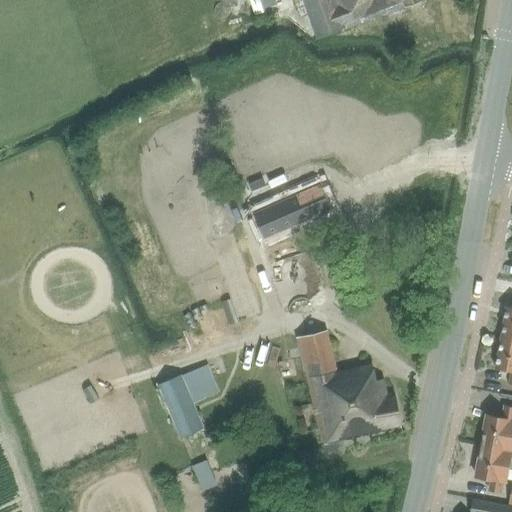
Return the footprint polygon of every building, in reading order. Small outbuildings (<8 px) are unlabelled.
[(292,0),(300,19),(309,16),(317,39),(424,1),(423,0),(292,0)] [(253,214),(258,225),(265,240),(333,210),(321,183),(253,214)] [(302,294),(286,299),(290,311),(305,306),(302,294)] [(501,336),(511,338),(511,306),(507,306),(501,336)] [(296,337),(301,358),(323,446),(324,445),(326,457),(341,454),(340,448),(344,446),(343,441),(403,427),(400,410),(391,412),(383,379),(377,380),(373,362),(338,370),(328,329),(296,337)] [(511,338),(501,336),(495,369),(511,372),(509,383),(511,383),(511,338)] [(195,403),(221,392),(209,365),(183,376),(182,374),(157,385),(182,439),(205,428),(195,403)] [(481,445),(503,449),(511,450),(511,407),(505,406),(503,417),(487,414),(481,445)] [(511,461),(511,450),(503,449),(481,445),(475,476),(491,479),(489,490),(500,492),(502,482),(508,483),(511,461)] [(199,489),(214,483),(205,458),(190,464),(199,489)] [(470,511),(511,511),(511,507),(473,501),(470,511)]
